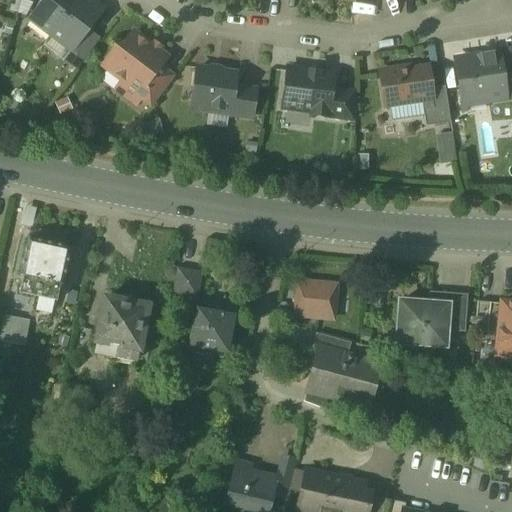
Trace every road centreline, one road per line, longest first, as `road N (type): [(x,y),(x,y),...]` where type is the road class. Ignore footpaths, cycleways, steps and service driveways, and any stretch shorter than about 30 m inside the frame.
road 1 (secondary): [(511,236),(277,219),(0,164)]
road 2 (residential): [(146,0),(192,23),(360,35),(511,0)]
